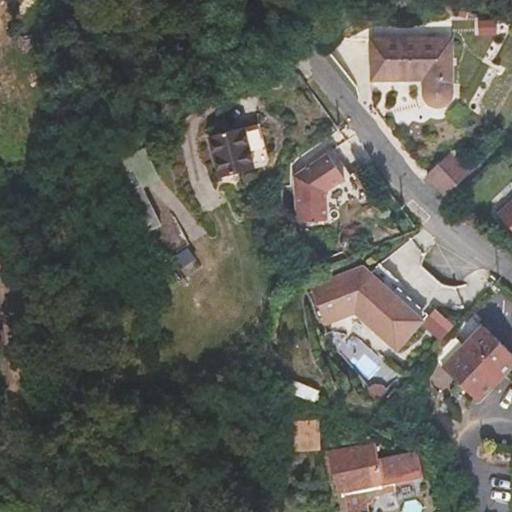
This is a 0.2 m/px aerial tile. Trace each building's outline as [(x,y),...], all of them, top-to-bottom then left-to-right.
[(452,92),(452,38),(371,39),(372,80),(423,79),(424,94),(425,98),(430,104),(436,106),(443,106),(447,102),(451,98),(452,92)] [(254,168),(244,127),(209,136),(219,177),(254,168)] [(161,179),(146,148),(109,166),(143,234),(161,225),(155,213),(152,214),(140,190),(161,179)] [(447,195),(469,174),(449,153),(427,174),(447,195)] [(342,179),(325,154),(292,176),(295,221),(325,219),(323,191),(342,179)] [(0,210),(48,208),(44,177),(0,178),(0,210)] [(511,200),(497,214),(511,229),(511,200)] [(362,266),(310,284),(324,322),(354,311),(396,349),(423,320),(398,298),(362,266)] [(408,286),(398,298),(423,320),(433,309),(408,286)] [(443,340),(456,322),(435,307),(423,325),(443,340)] [(503,376),(511,366),(511,352),(483,325),(442,367),(478,402),(492,387),(503,376)] [(317,420),(296,421),(298,438),(297,439),(298,452),(320,450),(317,420)] [(415,479),(412,462),(371,470),(370,465),(375,465),(372,445),(327,452),(331,475),(341,473),(344,493),(378,487),(380,496),(397,493),(398,497),(416,494),(413,480),(415,479)]
